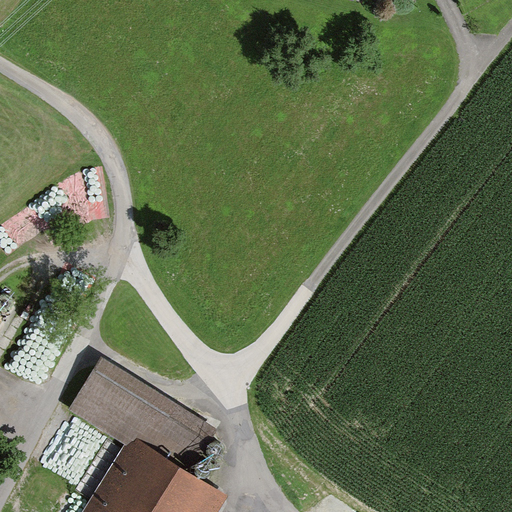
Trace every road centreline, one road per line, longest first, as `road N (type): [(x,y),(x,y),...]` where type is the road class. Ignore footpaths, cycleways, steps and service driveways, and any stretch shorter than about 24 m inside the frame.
road 1 (track): [(0,61),(82,115),(120,176),(125,243),(0,498)]
road 2 (track): [(222,382),(279,329),(456,100),(468,60),(446,0)]
road 3 (track): [(125,243),(157,303),(222,382),(256,480),(278,511)]
